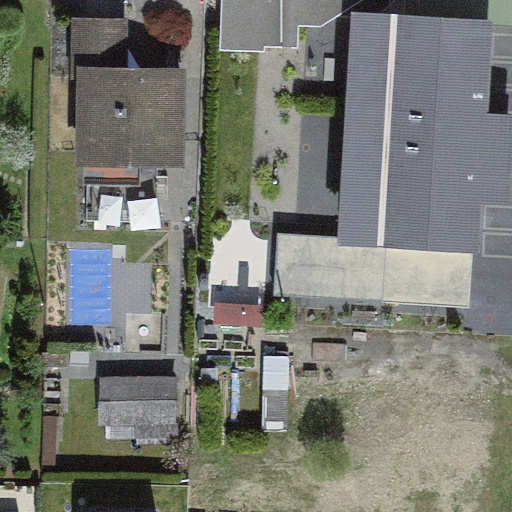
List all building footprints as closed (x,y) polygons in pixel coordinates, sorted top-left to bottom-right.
[(347,0),(224,0),(224,51),(347,52),(347,0)] [(511,0),(398,0),(398,21),(394,21),(382,238),(381,238),(381,241),(468,246),(481,26),(511,27),(511,0)] [(168,158),(170,78),(114,77),(115,27),(76,27),(75,79),(84,79),(82,182),(127,183),(127,157),(168,158)] [(377,302),(381,241),(274,235),(271,296),(377,302)] [(101,439),(167,438),(168,380),(103,381),(101,439)]
